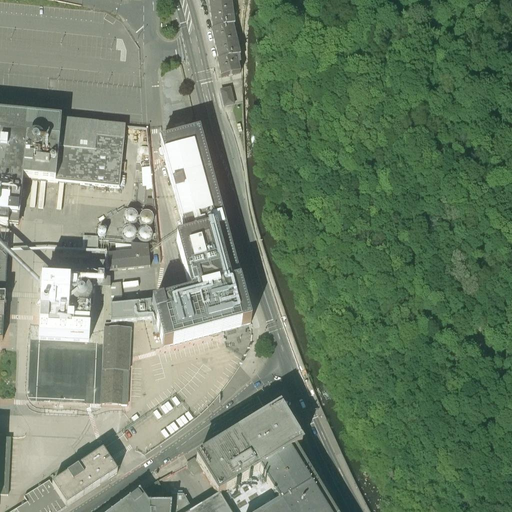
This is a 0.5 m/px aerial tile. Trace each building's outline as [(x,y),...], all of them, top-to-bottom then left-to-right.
[(208,0),(213,31),(233,27),(234,26),(230,0),(208,0)] [(233,27),(211,31),(218,61),(236,57),(240,56),(233,27)] [(240,74),(236,57),(218,61),(217,62),(221,78),(240,74)] [(230,90),(220,92),(224,108),(234,106),(230,90)] [(61,121),(0,115),(0,136),(27,139),(59,142),(61,121)] [(125,128),(61,121),(59,142),(55,183),(119,190),(125,128)] [(199,134),(160,144),(186,239),(225,229),(199,134)] [(0,340),(2,341),(5,297),(7,247),(0,247),(0,228),(11,229),(12,225),(18,226),(18,220),(19,220),(22,180),(24,180),(46,182),(55,183),(59,142),(27,139),(0,136),(0,340)] [(151,167),(143,168),(144,182),(152,182),(151,167)] [(136,221),(137,218),(136,216),(135,213),(132,212),(129,211),(127,212),(124,214),(123,216),(122,218),(123,221),(125,223),(127,225),(130,225),(132,225),(135,223),(136,221)] [(152,223),(153,220),(152,217),(151,215),(148,214),(146,213),(143,214),(141,215),(139,217),(139,220),(139,223),(141,225),(143,227),(146,227),(149,227),(151,225),(152,223)] [(135,238),(135,235),(135,233),(133,230),(131,229),(128,229),(126,229),(123,231),(122,233),(121,235),(122,238),(124,240),(126,242),(128,242),(131,242),(133,240),(135,238)] [(250,325),(225,229),(186,239),(176,242),(191,296),(152,307),(156,321),(163,347),(250,325)] [(151,240),(151,237),(151,234),(149,232),(147,230),(144,230),(142,231),(139,232),(138,234),(137,237),(138,240),(139,242),(142,243),(144,244),(147,243),(149,242),(151,240)] [(148,251),(108,256),(110,272),(149,268),(148,251)] [(92,278),(42,275),(41,300),(36,305),(42,310),(39,314),(39,315),(40,315),(39,327),(89,330),(92,278)] [(151,302),(110,307),(111,324),(117,323),(152,320),(152,322),(156,321),(152,307),(151,307),(151,302)] [(117,323),(111,324),(105,324),(101,404),(121,405),(121,406),(126,406),(130,330),(117,329),(117,323)] [(92,343),(41,341),(38,401),(89,403),(92,343)] [(279,411),(196,462),(218,498),(219,498),(227,511),(332,511),(294,451),(301,447),(279,411)] [(10,439),(0,438),(0,495),(7,496),(10,439)] [(102,452),(52,486),(67,508),(117,474),(102,452)] [(165,496),(158,482),(139,493),(144,500),(154,494),(156,496),(165,496)] [(139,493),(113,511),(170,511),(171,507),(171,506),(171,505),(148,505),(144,500),(139,493)] [(183,496),(165,496),(156,496),(154,494),(144,500),(148,505),(171,505),(171,506),(171,507),(170,511),(192,511),(184,496),(183,496)] [(218,498),(194,511),(227,511),(219,498),(218,498)]
